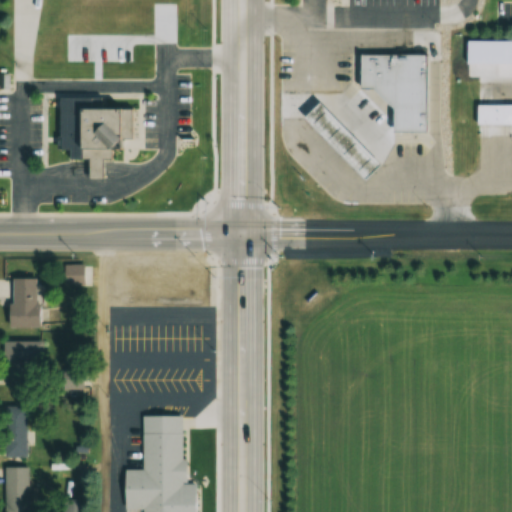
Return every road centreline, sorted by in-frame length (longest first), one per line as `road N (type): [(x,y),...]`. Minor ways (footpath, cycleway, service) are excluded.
road 1 (primary): [(241,511),(241,0)]
road 2 (secondary): [(242,235),(511,235)]
road 3 (secondary): [(0,233),(242,235)]
